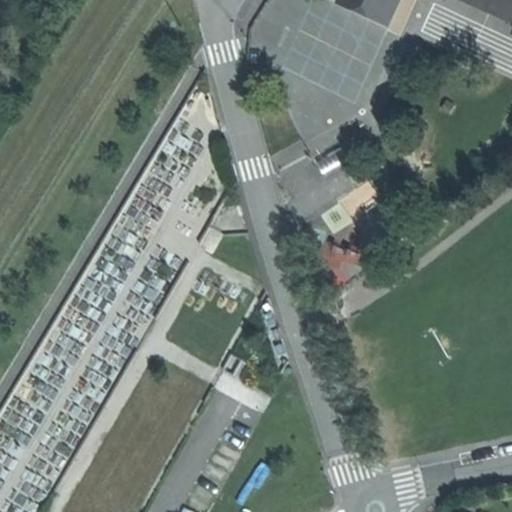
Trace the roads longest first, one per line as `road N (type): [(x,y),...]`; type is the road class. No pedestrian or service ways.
road 1 (residential): [(374,511),(308,333),(222,51),(222,26),(240,0)]
road 2 (residential): [(511,466),(408,488),(374,511)]
